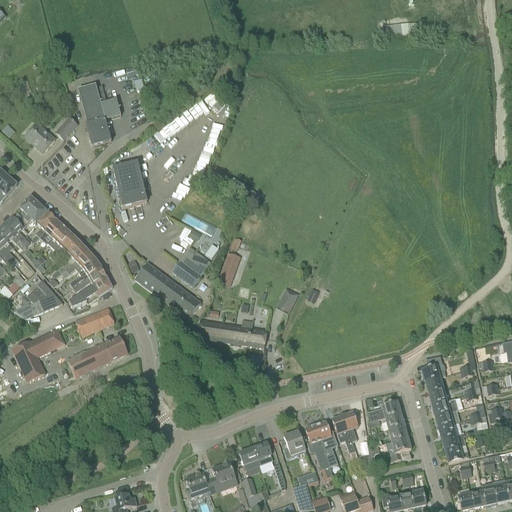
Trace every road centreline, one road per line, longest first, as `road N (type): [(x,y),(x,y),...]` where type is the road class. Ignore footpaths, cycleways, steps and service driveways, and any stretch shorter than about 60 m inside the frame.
road 1 (residential): [(179,441),(405,382)]
road 2 (track): [(207,0),(220,40),(212,86),(132,139)]
road 3 (tertiary): [(179,441),(154,404),(147,348),(125,297)]
road 4 (tertiary): [(125,297),(108,252),(31,184)]
road 5 (residential): [(0,346),(125,297)]
road 6 (residential): [(440,511),(405,382)]
